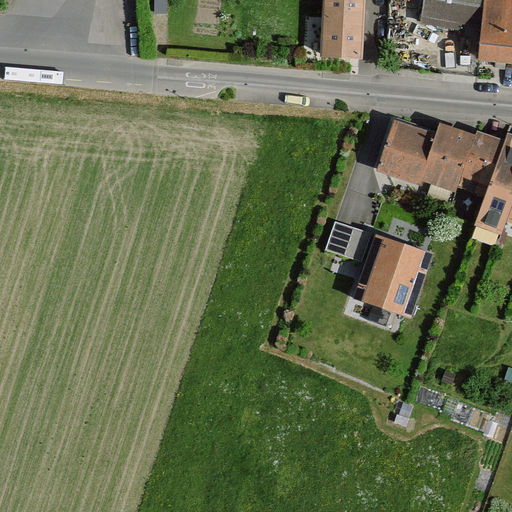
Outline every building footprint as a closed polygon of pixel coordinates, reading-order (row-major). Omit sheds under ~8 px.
[(322,0),(320,58),(363,61),(365,0),(322,0)] [(427,0),(425,13),(486,25),(489,0),(427,0)] [(511,0),(489,0),(486,25),(482,58),(511,60),(511,0)] [(393,120),(376,171),(419,185),(420,180),(437,132),(393,120)] [(437,132),(420,180),(455,192),(461,180),(476,135),(440,123),(437,132)] [(476,135),(461,180),(488,189),(506,141),(477,131),(476,135)] [(488,189),(475,225),(502,235),(507,221),(511,206),(511,134),(509,133),(506,141),(488,189)] [(336,221),(325,250),(362,263),(372,234),(336,221)] [(376,235),(354,299),(412,319),(434,254),(376,235)]
